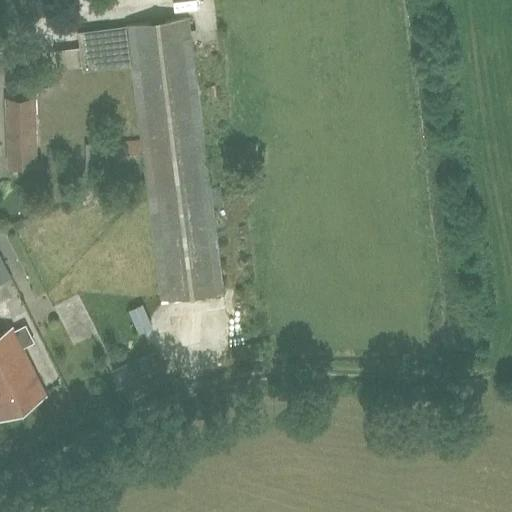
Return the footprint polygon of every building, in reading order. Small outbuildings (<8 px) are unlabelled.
[(56,71),(84,67),(131,62),(161,297),(222,290),(188,18),(127,26),(127,28),(80,34),(81,46),(54,50),(56,71)] [(9,163),(35,162),(33,96),(7,97),(9,163)] [(83,155),(102,154),(101,138),(82,139),(83,155)] [(136,138),(115,139),(115,152),(136,151),(136,138)] [(255,141),(240,139),(238,152),(253,154),(255,141)] [(87,327),(86,308),(63,310),(65,329),(87,327)] [(23,345),(32,341),(24,325),(15,330),(13,326),(0,332),(0,416),(47,393),(23,345)] [(113,370),(123,394),(165,375),(154,352),(113,370)]
